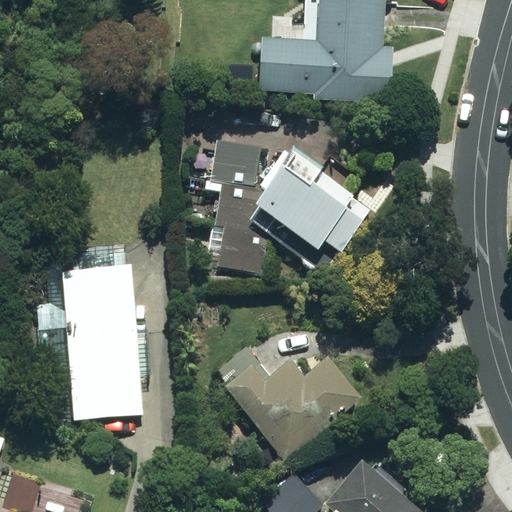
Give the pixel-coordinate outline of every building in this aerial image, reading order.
[(376,50),(378,3),(319,0),(313,0),(311,48),(257,45),(254,95),(309,98),(309,103),(387,107),(389,50),(376,50)] [(363,220),(280,158),(244,207),(327,268),(363,220)] [(125,271),(54,277),(69,428),(139,422),(125,271)] [(243,373),(219,393),(283,468),(354,408),(319,367),(295,387),(279,368),(256,388),(243,373)] [(407,511),(358,468),(323,506),(329,511),(407,511)]
